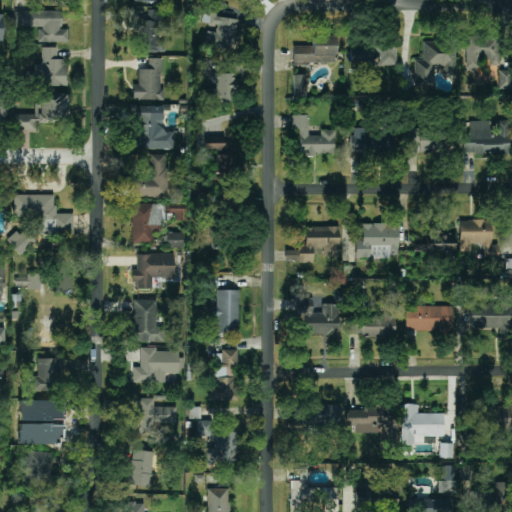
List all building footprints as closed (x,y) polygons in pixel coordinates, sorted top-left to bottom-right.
[(217,17),(218,1),(210,0),(202,0),(202,14),(210,15),(210,26),(215,26),(215,32),(206,32),(205,47),(235,50),(237,19),(217,17)] [(163,52),(163,35),(164,35),(164,10),(147,10),(147,21),(139,21),(139,52),(163,52)] [(61,11),(14,11),(14,28),(37,28),(38,42),(68,42),(67,29),(61,29),(61,11)] [(336,37),(312,36),(312,46),(293,46),(293,63),(336,64),(336,37)] [(499,66),(499,37),(465,38),(466,69),(479,69),(479,60),(489,60),(490,66),(499,66)] [(435,87),(434,67),(444,67),(444,77),(456,76),(456,41),(422,42),(423,60),(414,60),(415,87),(435,87)] [(396,65),(395,45),(350,46),(350,61),(379,60),(379,66),(396,65)] [(56,48),(41,48),(41,65),(35,65),(34,86),(65,86),(66,59),(56,59),(56,48)] [(162,59),(148,58),(148,69),(138,69),(138,84),(133,84),(133,100),(162,100),(162,59)] [(235,102),(235,73),(211,73),(211,59),(196,59),(197,84),(215,84),(215,102),(235,102)] [(498,89),(511,89),(511,70),(499,70),(498,89)] [(294,96),(306,96),(306,75),(294,75),(294,96)] [(66,122),(66,94),(35,93),(35,115),(15,115),(15,130),(35,130),(35,122),(66,122)] [(162,106),(135,106),(136,135),(131,135),(131,150),(174,149),(174,132),(163,132),(162,106)] [(334,130),(321,131),(321,136),(308,136),(308,115),(291,116),(292,130),(299,129),(300,155),(335,154),(334,130)] [(490,121),(469,121),(469,134),(462,134),(463,155),(509,154),(509,121),(497,121),(497,135),(490,135),(490,121)] [(351,154),(394,154),(395,134),(368,134),(368,128),(352,128),(351,154)] [(406,153),(434,153),(434,129),(405,130),(406,153)] [(203,151),(224,152),(225,137),(204,136),(203,151)] [(167,155),(150,154),(149,177),(132,177),(131,197),(166,198),(167,155)] [(228,155),(215,155),(214,173),(227,173),(228,155)] [(55,195),(14,195),(14,217),(33,217),(33,234),(73,234),(73,214),(55,214),(55,195)] [(169,212),(174,212),(175,221),(185,221),(184,203),(168,205),(169,212)] [(131,244),(154,244),(154,232),(163,233),(163,204),(132,204),(131,244)] [(491,245),(491,220),(459,220),(460,252),(471,252),(471,244),(483,243),(483,257),(498,257),(498,245),(491,245)] [(398,224),(362,223),(362,240),(355,240),(355,258),(390,259),(390,255),(398,255),(398,224)] [(338,227),(305,227),(305,246),(298,246),(298,251),(285,251),(285,262),(313,262),(313,253),(321,253),(321,257),(339,257),(338,227)] [(6,240),(19,256),(36,241),(26,229),(20,234),(17,231),(6,240)] [(454,232),(413,233),(414,257),(454,256),(454,232)] [(184,248),(184,233),(168,233),(167,248),(184,248)] [(174,278),(174,254),(137,254),(137,270),(129,270),(129,283),(137,283),(137,290),(152,289),(152,278),(174,278)] [(40,274),(26,274),(26,277),(15,278),(15,286),(26,286),(27,290),(41,290),(40,274)] [(238,291),(217,290),(217,308),(207,308),(207,318),(217,318),(216,333),(238,334),(238,291)] [(470,328),(499,329),(498,334),(511,334),(511,297),(498,296),(498,305),(470,304),(470,328)] [(133,301),(134,342),(165,341),(164,324),(156,325),(156,300),(133,301)] [(453,307),(405,306),(405,331),(452,332),(453,307)] [(133,382),(165,383),(165,373),(180,374),(181,352),(155,351),(156,348),(141,348),(140,368),(133,367),(133,382)] [(210,401),(236,402),(237,351),(215,351),(215,378),(210,378),(210,401)] [(31,376),(31,391),(61,391),(61,359),(37,359),(37,376),(31,376)] [(135,433),(154,433),(154,423),(177,423),(177,407),(154,407),(154,399),(138,399),(138,409),(136,409),(135,433)] [(339,431),(339,406),(306,405),(306,430),(339,431)] [(418,414),(418,405),(401,405),(401,445),(423,444),(423,437),(444,436),(443,413),(418,414)] [(58,443),(58,426),(58,406),(34,406),(34,416),(28,416),(28,443),(58,443)] [(510,433),(511,407),(477,406),(477,433),(510,433)] [(355,433),(379,433),(380,409),(345,409),(345,426),(355,426),(355,433)] [(213,421),(197,421),(197,436),(212,437),(213,421)] [(237,433),(215,432),(214,448),(207,448),(206,464),(236,465),(237,433)] [(453,458),(454,444),(440,444),(439,458),(453,458)] [(128,485),(151,487),(155,452),(132,450),(128,485)] [(27,452),(26,487),(44,487),(45,479),(51,479),(52,452),(27,452)] [(439,466),(440,494),(455,494),(454,466),(439,466)] [(289,511),(337,511),(338,488),(307,488),(307,481),(290,481),(289,511)] [(470,511),(504,511),(507,483),(495,482),(494,492),(472,491),(470,511)] [(229,511),(230,489),(208,489),(207,511),(229,511)] [(47,511),(50,500),(23,495),(19,511),(47,511)] [(358,498),(357,511),(395,511),(396,499),(358,498)] [(455,511),(455,498),(411,499),(411,511),(455,511)]
